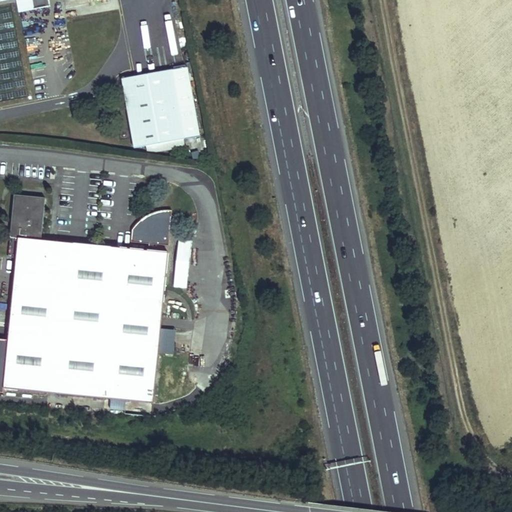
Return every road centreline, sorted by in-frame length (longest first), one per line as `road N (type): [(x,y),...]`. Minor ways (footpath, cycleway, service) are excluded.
road 1 (motorway): [(401,511),(298,0)]
road 2 (motorway): [(258,0),(358,511)]
road 3 (track): [(511,469),(497,466),(469,424),(386,0)]
road 4 (secondary): [(272,511),(132,493)]
road 5 (secondary): [(132,493),(0,468)]
road 6 (secondary): [(0,484),(132,493)]
